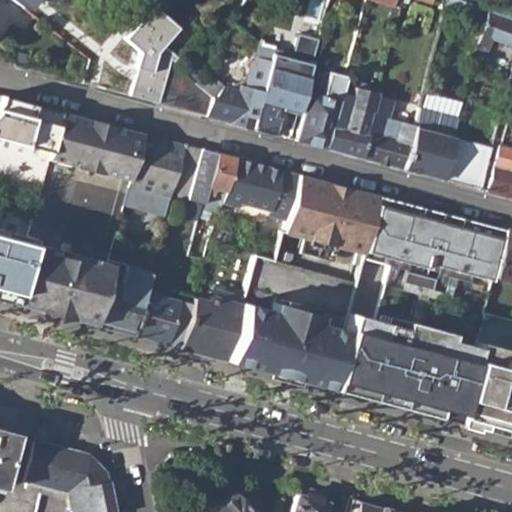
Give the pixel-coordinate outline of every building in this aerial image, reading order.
[(445,0),(444,3),(482,16),(484,8),(477,5),(461,0),(445,0)] [(473,51),(485,55),(489,45),(493,33),(511,40),(511,17),(484,8),(482,16),(473,51)] [(269,47),(266,58),(305,69),(319,13),(305,10),(303,27),(279,20),(273,15),(251,41),(265,45),(269,47)] [(167,58),(169,60),(184,42),(144,11),(132,27),(144,38),(164,55),(167,58)] [(511,40),(493,33),(489,45),(492,50),(511,56),(511,40)] [(136,47),(156,64),(164,55),(144,38),(136,47)] [(222,120),(249,127),(266,58),(269,47),(265,45),(262,59),(256,58),(250,64),(246,79),(248,88),(238,86),(237,92),(215,86),(208,94),(209,95),(203,115),(222,120)] [(173,107),(203,115),(209,95),(208,94),(169,60),(167,58),(154,102),(173,107)] [(82,83),(91,85),(96,66),(89,59),(82,83)] [(499,77),(510,80),(511,72),(511,64),(503,62),(499,77)] [(305,142),(323,147),(329,125),(335,103),(336,99),(338,92),(343,74),(326,71),(320,95),(306,91),(294,138),(305,142)] [(329,125),(323,147),(337,150),(358,155),(369,112),(373,99),(374,93),(369,85),(359,83),(350,88),(348,95),(338,92),(336,99),(335,103),(329,125)] [(374,93),(373,99),(381,101),(383,93),(375,90),(374,93)] [(0,300),(7,302),(9,295),(20,255),(59,110),(25,101),(0,93),(0,300)] [(415,112),(412,125),(401,167),(418,172),(441,178),(444,166),(449,145),(456,115),(417,106),(415,112)] [(386,117),(369,112),(358,155),(401,167),(412,125),(415,112),(404,109),(400,124),(394,122),(390,139),(381,136),(385,120),(386,117)] [(7,302),(29,308),(40,311),(50,304),(92,315),(101,280),(104,267),(120,204),(124,188),(139,131),(126,127),(121,132),(120,138),(107,135),(108,128),(87,123),(85,116),(59,110),(20,255),(9,295),(7,302)] [(98,120),(85,116),(87,123),(108,128),(107,135),(120,138),(121,132),(126,127),(98,120)] [(394,122),(385,120),(381,136),(390,139),(394,122)] [(139,131),(124,188),(120,204),(162,215),(174,172),(182,142),(160,136),(139,131)] [(497,192),(511,196),(511,149),(509,149),(510,144),(498,140),(483,189),(497,192)] [(182,142),(174,172),(189,176),(197,147),(182,142)] [(441,178),(450,180),(451,176),(477,183),(475,187),(478,187),(487,155),(449,145),(444,166),(441,178)] [(200,202),(206,179),(213,150),(198,147),(197,147),(189,176),(183,198),(200,202)] [(200,202),(199,206),(208,209),(215,211),(218,201),(230,155),(220,152),(213,150),(206,179),(200,202)] [(283,169),(230,155),(218,201),(235,205),(236,201),(267,209),(266,214),(285,219),(286,214),(297,173),(283,169)] [(285,219),(281,231),(301,237),(336,245),(357,251),(353,263),(354,279),(366,236),(368,228),(377,195),(359,190),(318,179),(297,173),(286,214),(285,219)] [(451,176),(450,180),(457,182),(475,187),(477,183),(451,176)] [(472,219),(377,195),(354,279),(448,302),(472,219)] [(205,220),(208,209),(199,206),(195,217),(205,220)] [(472,219),(459,268),(457,271),(448,302),(484,295),(489,275),(502,228),(482,223),(472,219)] [(489,275),(511,281),(511,230),(502,228),(489,275)] [(301,237),(297,251),(332,261),(336,245),(301,237)] [(282,375),(326,387),(348,306),(354,281),(285,263),(288,253),(282,251),(280,262),(249,254),(237,304),(222,359),(236,363),(282,375)] [(104,328),(130,335),(142,291),(146,278),(104,267),(101,280),(92,315),(90,324),(104,328)] [(174,300),(142,291),(130,335),(134,336),(158,342),(163,344),(174,300)] [(212,357),(222,359),(237,304),(208,297),(207,301),(191,296),(177,347),(184,349),(212,357)] [(163,344),(170,346),(183,302),(174,300),(163,344)] [(90,324),(92,315),(50,304),(40,311),(43,312),(90,324)] [(348,306),(326,387),(428,414),(446,330),(348,306)] [(511,334),(446,330),(428,414),(470,425),(511,435),(511,334)] [(0,429),(0,484),(14,433),(0,429)] [(111,511),(104,472),(99,467),(88,456),(84,452),(32,439),(21,479),(63,491),(68,511),(111,511)] [(205,511),(249,511),(229,489),(205,511)] [(318,511),(322,499),(293,490),(287,511),(318,511)] [(341,511),(352,511),(356,499),(345,496),(341,511)] [(404,511),(356,499),(352,511),(404,511)]
